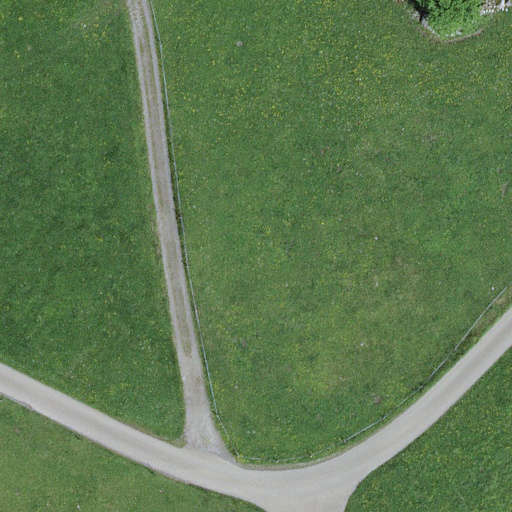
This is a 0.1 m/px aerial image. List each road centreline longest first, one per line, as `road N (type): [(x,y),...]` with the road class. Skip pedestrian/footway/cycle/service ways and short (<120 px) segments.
road 1 (unclassified): [(511,321),(419,416),(301,476),(252,479),(174,457),(0,376)]
road 2 (track): [(132,0),(161,228),(209,467)]
